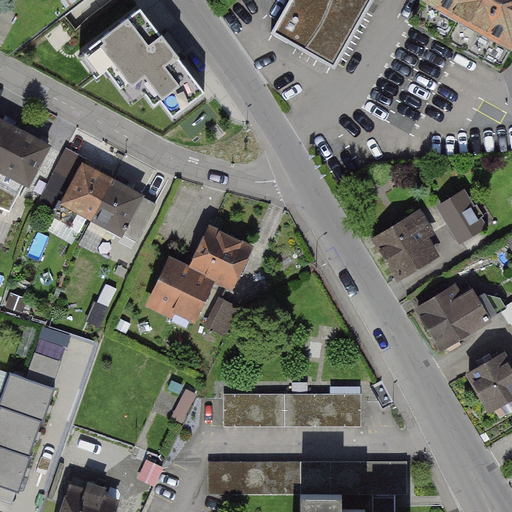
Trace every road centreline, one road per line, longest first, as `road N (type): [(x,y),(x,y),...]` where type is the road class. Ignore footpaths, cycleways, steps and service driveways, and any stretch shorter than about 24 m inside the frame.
road 1 (tertiary): [(493,511),(304,181)]
road 2 (residential): [(0,68),(171,160),(304,181)]
road 3 (tertiary): [(304,181),(181,0)]
